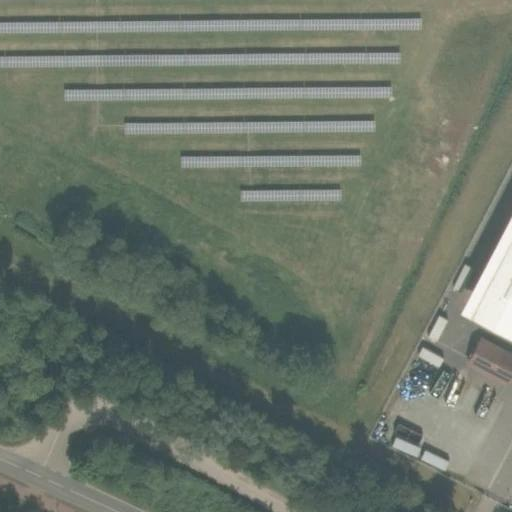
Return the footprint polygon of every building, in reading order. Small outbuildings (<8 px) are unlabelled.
[(511,231),(468,316),(511,338),(511,231)] [(429,334),(442,338),(448,317),(436,313),(429,334)] [(422,344),(418,352),(441,366),(446,358),(422,344)] [(511,380),(511,365),(478,347),(465,370),(505,392),(511,380)] [(385,432),(382,440),(408,448),(411,440),(385,432)]
